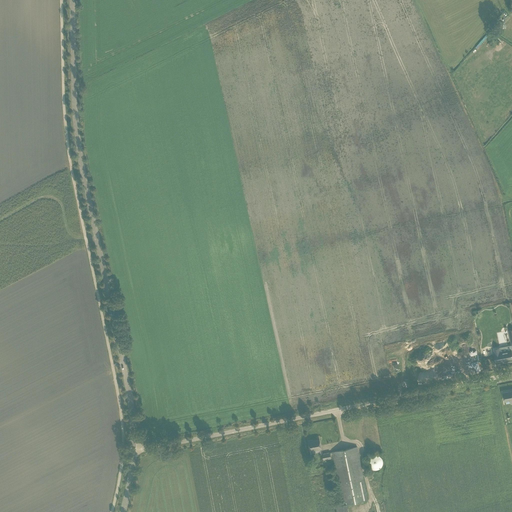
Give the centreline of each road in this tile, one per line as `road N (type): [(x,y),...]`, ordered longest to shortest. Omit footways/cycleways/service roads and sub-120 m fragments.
road 1 (tertiary): [(132,450),(76,123),(72,0)]
road 2 (unclassified): [(132,450),(511,374)]
